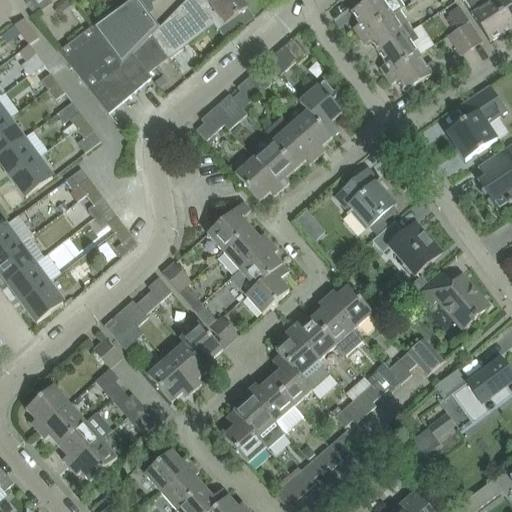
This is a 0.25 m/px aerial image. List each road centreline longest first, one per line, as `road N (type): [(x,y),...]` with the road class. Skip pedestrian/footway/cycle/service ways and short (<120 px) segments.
road 1 (residential): [(266,511),(189,443),(183,425),(189,407),(303,292),(308,278),(283,229),(286,198),(391,114)]
road 2 (residential): [(20,367),(150,251),(161,140),(178,109),(304,0)]
road 3 (residential): [(511,296),(400,127)]
road 4 (residential): [(391,114),(307,0)]
road 5 (residential): [(400,127),(511,48)]
